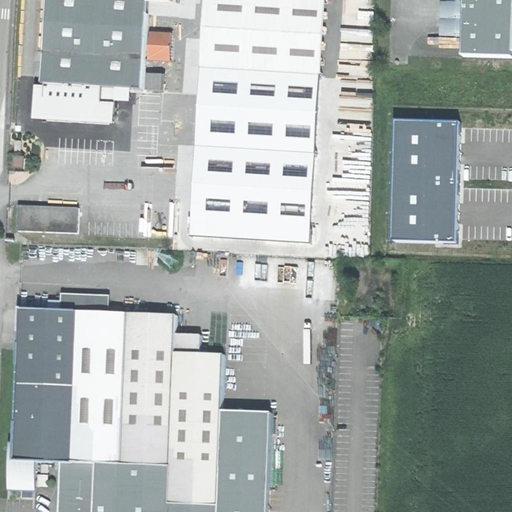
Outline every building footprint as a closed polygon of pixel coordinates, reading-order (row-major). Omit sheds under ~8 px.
[(47,0),(45,35),(45,41),(42,86),(144,92),(149,1),(149,0),(47,0)] [(212,71),(215,0),(206,0),(202,71),(212,71)] [(321,77),(325,0),(215,0),(212,71),(321,77)] [(511,0),(465,0),(465,5),(464,39),(463,57),(511,58),(511,0)] [(442,4),(441,39),(464,39),(465,5),(442,4)] [(170,64),(171,39),(149,38),(148,63),(170,64)] [(212,71),(202,71),(197,147),(317,154),(321,77),(212,71)] [(163,77),(147,76),(146,91),(163,92),(163,77)] [(397,120),(393,241),(459,243),(463,122),(397,120)] [(80,207),(20,205),(20,217),(19,229),(79,233),(80,207)] [(257,228),(208,225),(208,240),(255,244),(257,228)] [(50,302),(50,311),(60,311),(60,302),(50,302)] [(199,337),(176,337),(175,317),(60,311),(50,311),(28,310),(22,309),(22,314),(21,350),(19,395),(17,445),(16,461),(56,463),(62,463),(61,488),(60,511),(269,511),(273,416),(221,413),(223,358),(198,357),(199,337)] [(16,461),(17,445),(14,444),(12,487),(25,487),(38,487),(38,463),(50,463),(56,463),(16,461)]
